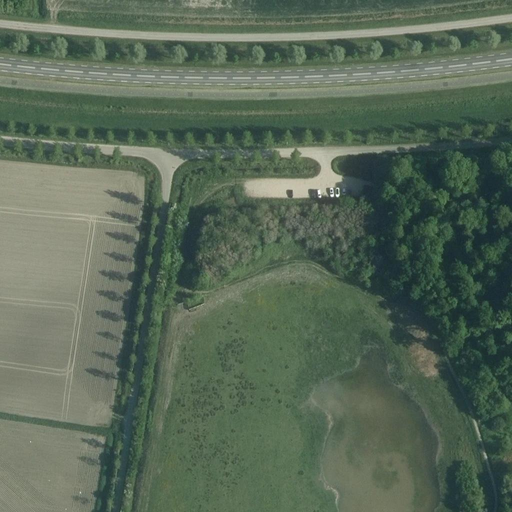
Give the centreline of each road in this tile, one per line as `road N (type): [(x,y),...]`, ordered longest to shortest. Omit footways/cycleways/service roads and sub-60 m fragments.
road 1 (secondary): [(511,56),(309,78),(0,64)]
road 2 (unclassified): [(511,17),(325,35),(180,37),(0,23)]
road 3 (unclassified): [(114,511),(172,156)]
road 4 (unclassified): [(172,156),(511,138)]
road 5 (unclassified): [(172,156),(0,140)]
